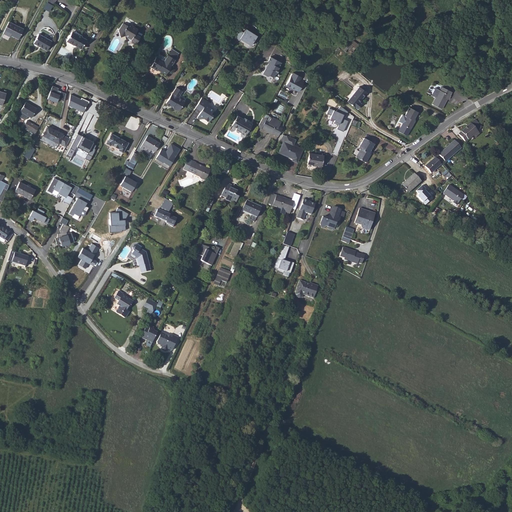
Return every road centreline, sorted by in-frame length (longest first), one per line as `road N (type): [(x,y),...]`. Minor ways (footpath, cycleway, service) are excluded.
road 1 (residential): [(68,79),(282,175),(356,184)]
road 2 (residential): [(161,371),(126,358),(37,250),(0,219)]
road 3 (track): [(238,508),(270,424),(161,371)]
road 4 (residential): [(356,184),(511,84)]
